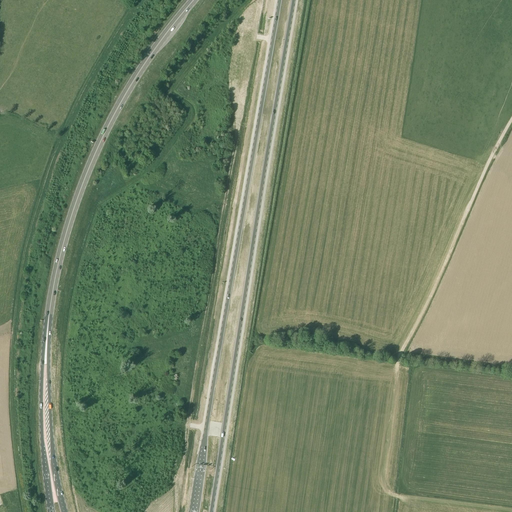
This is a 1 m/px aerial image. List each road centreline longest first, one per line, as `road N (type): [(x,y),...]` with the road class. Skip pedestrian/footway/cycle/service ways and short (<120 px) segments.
road 1 (primary): [(279,0),(193,511)]
road 2 (primary): [(211,511),(294,0)]
road 3 (primary): [(46,334),(89,166),(141,68),(194,0)]
road 4 (primary): [(65,511),(46,334)]
road 5 (primary): [(46,334),(40,422),(51,511)]
